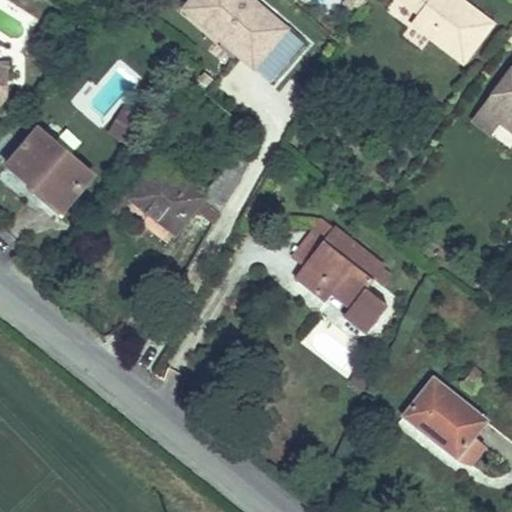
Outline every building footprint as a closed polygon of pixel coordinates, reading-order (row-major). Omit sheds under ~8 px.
[(227,29),(192,0),(185,9),(219,38),(227,29)] [(289,30),(254,0),(192,0),(227,29),(219,38),(255,69),(289,30)] [(399,0),(418,14),(410,24),(462,63),(492,25),(458,0),(399,0)] [(0,60),(0,103),(3,104),(14,90),(9,59),(0,60)] [(102,129),(143,79),(120,60),(79,111),(102,129)] [(511,66),(507,74),(511,77),(511,88),(508,93),(498,85),(483,104),(499,116),(498,118),(511,128),(511,66)] [(499,116),(483,104),(473,118),(489,130),(498,118),(499,116)] [(40,129),(9,165),(64,212),(95,176),(40,129)] [(177,234),(195,210),(203,200),(219,212),(243,177),(250,163),(237,154),(208,190),(192,178),(187,184),(159,163),(157,166),(132,198),(124,191),(111,208),(120,215),(132,199),(177,234)] [(149,160),(124,191),(132,198),(157,166),(149,160)] [(203,200),(195,210),(213,224),(220,213),(219,212),(203,200)] [(306,265),(297,277),(323,296),(329,288),(353,308),(377,277),(385,268),(323,219),(313,232),(325,241),(306,265)] [(313,232),(294,255),(306,265),(325,241),(313,232)] [(385,268),(377,277),(385,283),(392,273),(385,268)] [(476,369),(466,383),(476,389),(486,376),(476,369)] [(424,426),(460,455),(472,464),(486,446),(474,437),(488,421),(435,379),(406,416),(421,428),(424,426)]
